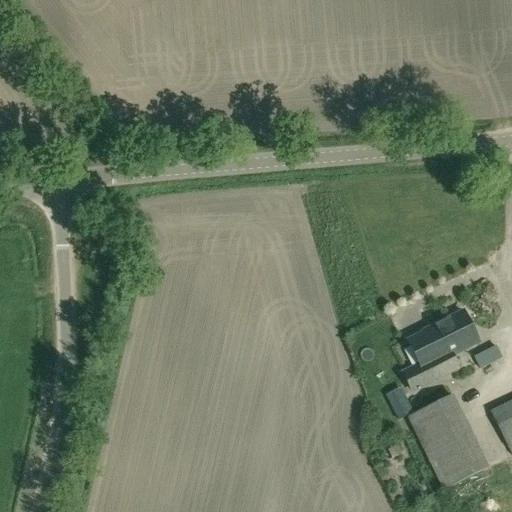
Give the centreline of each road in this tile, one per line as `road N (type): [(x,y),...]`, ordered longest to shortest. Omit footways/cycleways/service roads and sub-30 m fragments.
road 1 (tertiary): [(58,182),(511,141)]
road 2 (unclassified): [(39,511),(65,342),(58,182)]
